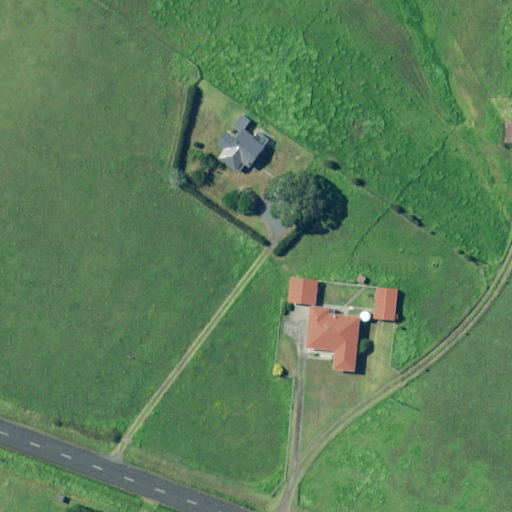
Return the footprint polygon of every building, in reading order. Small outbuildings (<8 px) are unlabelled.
[(248,127),(253,121),(254,119),(245,112),(237,124),(245,130),(241,136),(231,128),(221,142),(229,148),(223,156),(225,157),(224,158),(238,169),(239,168),(241,169),(242,168),(245,170),(250,163),(254,166),(270,145),(258,136),(259,135),(248,127)] [(502,143),(511,144),(511,123),(504,122),(502,143)] [(320,303),(320,300),(322,279),(294,277),(292,301),(315,303),(320,303)] [(381,286),(378,317),(399,320),(402,289),(381,286)] [(335,306),(323,305),(315,304),(311,347),(340,349),(338,366),(338,368),(360,370),(366,317),(366,315),(365,315),(350,313),(334,312),(335,306)]
